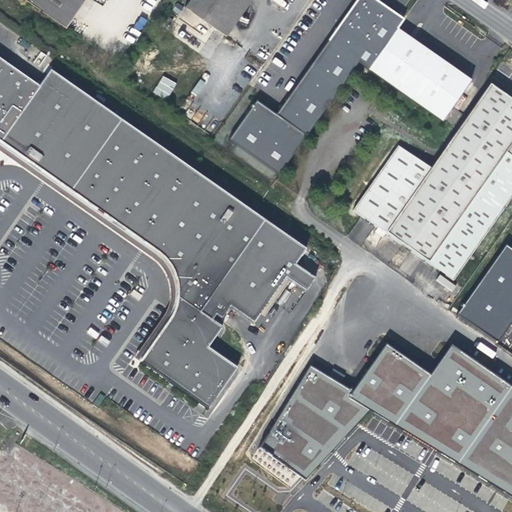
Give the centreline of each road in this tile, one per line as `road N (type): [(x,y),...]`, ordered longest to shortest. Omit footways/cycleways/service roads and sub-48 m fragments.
road 1 (track): [(266,191),(0,3)]
road 2 (unclassified): [(511,363),(266,191)]
road 3 (residential): [(0,387),(173,511)]
